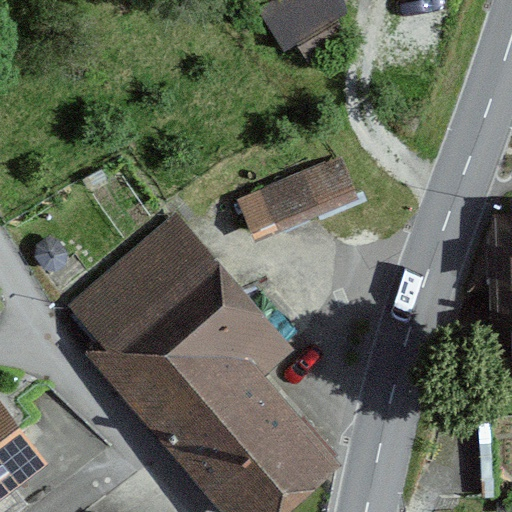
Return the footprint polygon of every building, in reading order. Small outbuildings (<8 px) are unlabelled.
[(306,27),(322,55),(360,34),(343,6),(306,27)] [(340,162),(244,202),(256,230),(352,190),(340,162)] [(511,220),(492,221),(469,289),(511,288),(511,220)] [(245,511),(261,511),(319,462),(246,379),(282,348),(173,223),(79,304),(110,339),(94,353),(172,444),(188,430),(208,454),(201,460),(245,511)] [(9,479),(36,459),(0,411),(0,511),(15,511),(27,503),(9,479)]
